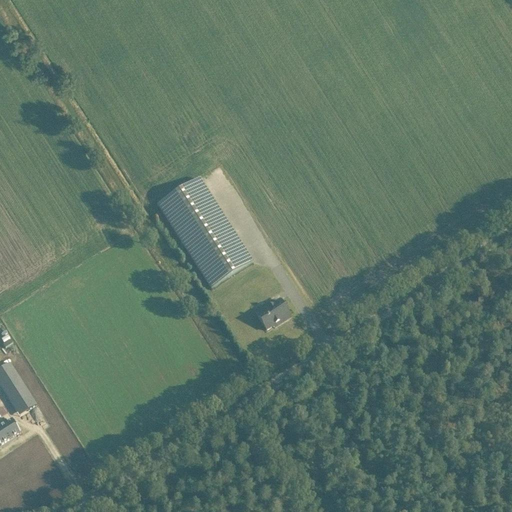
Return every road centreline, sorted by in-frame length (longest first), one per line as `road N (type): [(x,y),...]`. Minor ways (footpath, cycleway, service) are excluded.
road 1 (track): [(325,511),(0,0)]
road 2 (unclassified): [(75,511),(511,229)]
